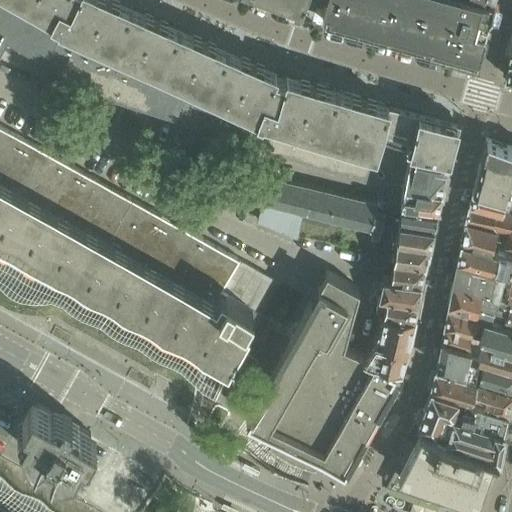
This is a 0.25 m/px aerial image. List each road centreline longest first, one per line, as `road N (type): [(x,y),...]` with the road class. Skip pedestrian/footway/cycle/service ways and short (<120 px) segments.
road 1 (unclassified): [(306,256),(373,270),(390,195),(181,130),(162,178)]
road 2 (tertiary): [(294,511),(0,350)]
road 3 (unclassified): [(483,97),(299,41),(198,0)]
road 4 (unclassified): [(162,178),(0,82)]
road 5 (unclassified): [(162,178),(183,202),(267,247),(306,256)]
